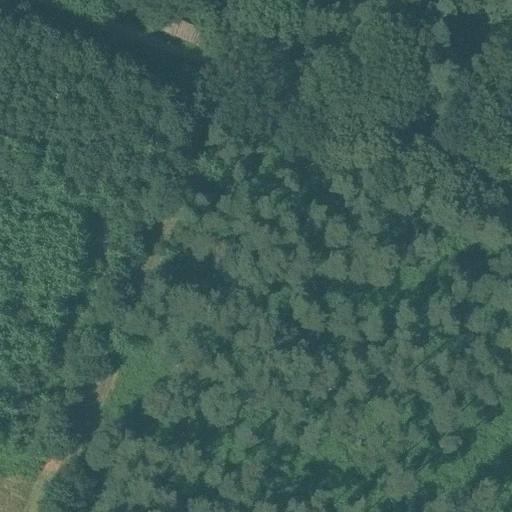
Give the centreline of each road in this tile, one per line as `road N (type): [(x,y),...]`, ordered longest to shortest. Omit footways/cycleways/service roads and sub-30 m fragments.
road 1 (track): [(511,181),(209,63)]
road 2 (track): [(209,63),(49,0)]
road 3 (track): [(511,18),(396,137)]
